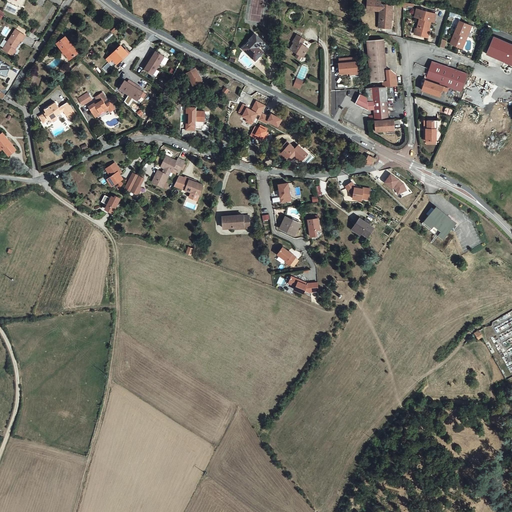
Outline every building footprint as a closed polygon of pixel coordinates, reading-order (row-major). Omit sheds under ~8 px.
[(380,8),(379,25),(391,26),(392,2),(380,1),(379,0),(366,0),(366,7),(380,8)] [(419,16),(416,32),(429,35),(430,29),(429,29),(431,18),(434,19),(436,11),(416,6),(414,15),(419,16)] [(471,36),(475,25),(470,22),(454,16),(449,27),(455,30),(450,42),(460,45),(464,33),(467,34),(471,36)] [(6,37),(10,30),(5,26),(0,33),(6,37)] [(0,46),(0,47),(8,53),(12,48),(18,40),(20,41),(24,35),(14,28),(0,46)] [(296,51),(294,55),(299,58),(301,54),(303,55),(308,46),(300,41),(303,36),(294,31),(291,36),(295,38),(290,48),(296,51)] [(67,55),(70,52),(73,56),(79,52),(67,35),(58,42),(67,55)] [(256,60),(268,46),(255,35),(243,49),(256,60)] [(511,43),(493,36),(486,53),(511,63),(511,43)] [(367,38),(371,80),(383,79),(383,84),(397,83),(396,72),(391,68),(387,68),(384,37),(367,38)] [(109,57),(117,64),(124,58),(130,53),(126,49),(125,51),(120,46),(109,57)] [(146,67),(144,70),(153,75),(164,57),(156,52),(154,55),(152,57),(150,56),(146,63),(148,64),(146,67)] [(357,55),(339,56),(340,61),(339,61),(340,71),(359,70),(357,55)] [(117,64),(109,57),(108,58),(115,66),(117,64)] [(421,80),(422,88),(441,94),(444,83),(462,88),(468,69),(432,58),(426,77),(425,77),(424,81),(421,80)] [(185,75),(193,86),(196,84),(194,81),(199,78),(194,70),(185,75)] [(124,81),(119,89),(128,95),(130,97),(137,101),(143,93),(140,91),(137,89),(138,87),(131,82),(130,85),(127,83),(124,81)] [(367,96),(368,108),(373,108),(375,130),(386,129),(386,131),(394,130),(394,118),(388,119),(386,84),(366,86),(367,96)] [(85,104),(92,99),(88,92),(78,98),(82,104),(85,104)] [(104,112),(108,109),(109,111),(114,108),(110,101),(105,104),(103,101),(107,99),(103,93),(95,97),(98,102),(95,104),(94,103),(88,106),(95,117),(101,114),(100,112),(103,110),(104,112)] [(355,102),(368,108),(367,96),(360,93),(355,102)] [(247,118),(245,122),(255,126),(265,104),(256,100),(252,108),(242,104),(238,114),(247,118)] [(43,112),(36,116),(40,122),(47,118),(48,120),(55,116),(54,114),(61,110),(64,114),(65,114),(68,118),(74,113),(66,101),(57,107),(53,101),(48,105),(49,107),(43,110),(43,112)] [(206,113),(198,112),(197,115),(187,114),(185,130),(203,132),(206,113)] [(428,124),(427,125),(427,137),(437,137),(437,124),(438,124),(437,116),(427,116),(428,124)] [(0,130),(0,147),(2,146),(7,152),(14,146),(0,130)] [(304,155),(306,153),(298,147),(295,152),(285,144),(277,155),(284,161),(287,157),(290,159),(292,155),(302,163),(304,161),(307,157),(304,155)] [(367,160),(369,161),(368,165),(373,164),(377,157),(370,154),(367,160)] [(158,179),(156,182),(164,186),(172,171),(174,172),(174,170),(182,173),(187,162),(180,158),(179,161),(169,156),(164,166),(167,168),(165,172),(158,169),(154,177),(158,179)] [(124,168),(127,167),(122,160),(113,165),(118,172),(115,174),(119,181),(122,179),(124,184),(127,179),(126,176),(128,175),(124,168)] [(137,172),(133,182),(138,184),(143,175),(137,172)] [(384,184),(402,195),(408,185),(391,174),(384,184)] [(133,182),(132,183),(130,188),(142,194),(146,187),(144,186),(148,178),(143,175),(138,184),(133,182)] [(102,185),(107,183),(104,176),(99,179),(102,185)] [(204,197),(208,187),(181,177),(176,187),(204,197)] [(354,182),(348,187),(355,197),(355,199),(364,201),(364,199),(371,200),(373,189),(366,188),(365,189),(358,188),(354,182)] [(291,183),(282,184),(285,202),(294,200),(291,183)] [(120,193),(117,191),(116,193),(110,190),(107,196),(114,200),(111,204),(117,208),(126,194),(121,191),(120,193)] [(450,220),(436,208),(425,224),(438,234),(438,233),(447,239),(457,224),(453,221),(454,219),(451,217),(450,220)] [(248,226),(248,228),(254,228),(253,216),(247,217),(246,215),(227,215),(228,227),(237,227),(237,226),(248,226)] [(299,234),(304,223),(296,219),(289,216),(284,227),(299,234)] [(376,227),(362,217),(354,229),(364,235),(365,232),(371,236),(376,227)] [(322,218),(311,219),(314,236),(321,235),(320,230),(324,229),(322,218)] [(195,250),(189,247),(186,254),(192,256),(195,250)] [(286,247),(281,254),(290,261),(290,262),(294,265),(300,257),(286,247)] [(310,267),(314,265),(307,251),(303,253),(310,267)] [(296,276),(293,283),(300,286),(299,289),(308,293),(309,290),(313,292),(323,291),(322,282),(312,283),(305,280),(305,282),(303,281),(303,279),(296,276)] [(277,283),(282,286),(285,279),(279,277),(277,283)]
